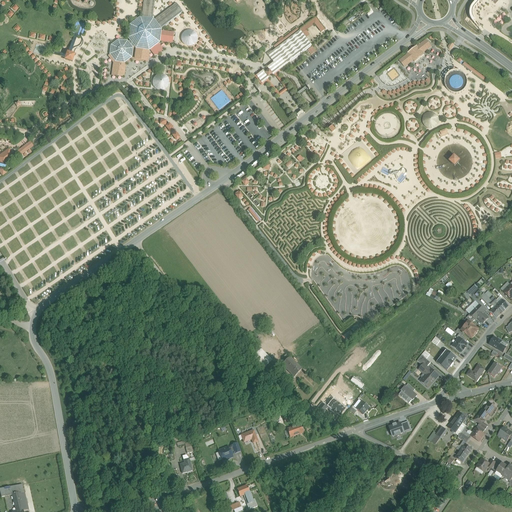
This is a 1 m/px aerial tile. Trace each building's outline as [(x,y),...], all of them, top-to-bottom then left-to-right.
[(154,0),(143,0),(141,18),(140,18),(129,26),(128,39),(129,41),(128,43),(127,42),(124,41),(118,40),(111,46),(109,55),(108,56),(113,64),(111,77),(118,77),(124,78),(126,65),(131,61),(147,63),(149,61),(150,51),(154,56),(159,56),(161,54),(163,49),(159,44),(159,43),(160,42),(172,44),(174,33),(161,31),(161,30),(161,29),(183,12),(176,4),(154,20),(153,19),(152,19),(154,0)] [(483,0),(477,0),(474,4),(472,6),(471,9),(470,11),(470,14),(470,15),(470,18),(471,20),(474,24),(481,32),(484,30),(477,21),(475,20),(474,17),(474,14),(474,12),(474,10),(483,0)] [(11,18),(15,14),(10,9),(6,14),(11,18)] [(315,25),(321,33),(325,30),(316,18),(299,31),(300,31),(306,39),(310,36),(306,31),(315,25)] [(297,28),(273,47),(275,50),(299,31),(297,28)] [(197,45),(195,30),(181,32),(183,47),(197,45)] [(300,31),(268,56),(271,59),(273,63),(266,68),(268,71),(272,75),(273,76),(280,71),(289,63),(312,46),(306,39),(300,31)] [(408,54),(399,61),(405,68),(414,61),(415,63),(425,56),(423,54),(432,47),(426,40),(417,47),(417,46),(407,53),(408,54)] [(307,51),(311,55),(316,51),(312,47),(307,51)] [(75,56),(67,53),(64,61),(72,64),(75,56)] [(486,80),(464,63),(462,65),(484,82),(486,80)] [(289,90),(280,78),(277,75),(281,72),(280,71),(273,76),(273,77),(275,76),(277,79),(285,89),(282,91),(279,94),(278,92),(273,87),(270,83),(269,81),(270,80),(269,79),(262,84),(256,77),(263,71),(262,70),(254,76),(262,86),(267,83),(268,84),(271,88),(275,94),(278,98),(284,94),(289,90)] [(263,71),(256,77),(262,84),(269,79),(268,78),(265,73),(263,71)] [(463,74),(459,72),(456,71),(451,73),(448,75),(446,78),(445,84),(446,88),(450,93),(454,94),(461,94),(464,91),(467,88),(468,85),(468,80),(466,76),(463,74)] [(405,108),(406,111),(410,110),(411,114),(415,112),(414,108),(417,107),(415,102),(411,103),(411,101),(407,102),(408,107),(405,108)] [(166,126),(166,121),(156,120),(155,129),(161,129),(161,125),(166,126)] [(165,126),(169,132),(174,129),(169,123),(165,126)] [(173,148),(182,141),(175,132),(166,139),(173,148)] [(30,142),(17,151),(21,156),(34,147),(30,142)] [(359,145),(345,157),(357,171),(371,159),(359,145)] [(9,149),(0,155),(0,163),(2,167),(15,157),(9,149)] [(434,175),(439,172),(433,160),(428,162),(434,175)] [(323,174),(318,175),(315,179),(313,183),(315,188),(319,191),(324,192),(328,189),(331,185),(330,180),(328,176),(323,174)] [(363,204),(363,220),(380,221),(381,205),(363,204)] [(259,221),(250,209),(248,211),(257,222),(259,221)] [(470,295),(479,289),(476,285),(467,292),(470,295)] [(510,285),(503,292),(510,300),(511,298),(511,286),(510,285)] [(485,295),(484,294),(480,297),(488,305),(489,304),(492,302),(487,297),(485,295)] [(495,299),(492,302),(494,304),(503,313),(505,311),(509,307),(502,300),(498,305),(496,302),(497,301),(495,299)] [(503,313),(494,304),(493,306),(495,308),(490,312),(497,319),(501,315),(503,313)] [(484,311),(479,306),(470,315),(475,320),(477,318),(483,324),(488,319),(483,313),(484,311)] [(461,331),(461,332),(464,334),(472,340),(474,337),(474,336),(475,335),(476,335),(478,333),(477,332),(479,330),(475,327),(474,328),(471,325),(468,323),(467,323),(461,331)] [(359,328),(354,331),(358,336),(363,333),(359,328)] [(351,334),(346,337),(350,342),(355,338),(351,334)] [(501,342),(494,338),(489,345),(497,350),(497,349),(503,353),(506,348),(500,344),(501,342)] [(459,339),(452,347),(455,349),(461,353),(463,351),(464,351),(466,348),(465,348),(467,345),(459,339)] [(263,352),(255,360),(259,365),(267,357),(263,352)] [(456,359),(446,352),(441,357),(443,358),(438,364),(447,371),(450,367),(451,368),(453,364),(456,359)] [(430,363),(422,356),(417,362),(422,366),(424,364),(427,367),(430,363)] [(289,357),(282,365),(288,372),(296,364),(289,357)] [(272,361),(266,367),(274,374),(279,368),(272,361)] [(501,368),(495,363),(495,364),(488,373),(494,378),(495,378),(501,368)] [(302,370),(296,364),(288,372),(294,377),(302,370)] [(427,367),(424,364),(422,366),(419,370),(424,374),(421,377),(423,379),(421,382),(428,388),(438,376),(431,370),(427,367)] [(478,366),(473,373),(470,371),(467,375),(476,382),(484,370),(478,366)] [(266,367),(256,377),(263,384),(274,374),(266,367)] [(405,387),(412,393),(415,390),(408,384),(405,387)] [(412,393),(405,387),(402,392),(404,394),(412,401),(413,401),(417,396),(412,393)] [(409,404),(412,401),(404,394),(401,397),(409,404)] [(343,402),(337,410),(340,412),(339,414),(347,404),(343,400),(342,401),(343,402)] [(362,402),(356,409),(363,415),(368,408),(362,402)] [(496,408),(489,404),(485,410),(484,409),(478,416),(477,416),(474,420),(479,424),(481,421),(484,423),(485,421),(483,420),(487,414),(491,416),(493,413),(492,413),(496,408)] [(459,413),(453,421),(460,426),(466,418),(459,413)] [(453,421),(448,428),(456,433),(460,426),(453,421)] [(484,423),(481,421),(479,424),(478,427),(484,431),(488,426),(484,423)] [(300,425),(287,430),(290,438),(297,435),(297,437),(300,436),(300,434),(302,433),(300,425)] [(463,431),(471,436),(473,433),(466,427),(463,431)] [(511,433),(504,428),(498,436),(507,442),(509,439),(511,434),(511,433)] [(484,435),(476,429),(473,433),(471,436),(479,442),(484,435)] [(445,434),(440,430),(436,436),(440,439),(441,439),(445,434)] [(253,431),(241,436),(244,443),(252,440),(253,444),(258,442),(253,431)] [(471,436),(463,431),(458,437),(462,440),(465,436),(469,439),(471,436)] [(436,436),(431,442),(435,445),(440,439),(436,436)] [(457,449),(456,449),(460,452),(462,449),(465,445),(466,443),(463,441),(460,446),(459,446),(458,446),(457,449)] [(240,452),(237,443),(231,446),(231,447),(234,454),(240,452)] [(472,450),(465,445),(462,449),(460,452),(467,457),(472,450)] [(228,448),(219,451),(223,462),(227,460),(232,457),(231,455),(234,454),(231,447),(229,448),(228,448)] [(467,457),(460,452),(458,455),(455,459),(462,464),(467,457)] [(189,459),(183,460),(184,463),(180,465),(182,474),(192,471),(189,459)] [(489,464),(482,460),(477,468),(484,473),(487,467),(489,465),(489,464)] [(496,463),(492,461),(489,464),(489,465),(487,467),(491,470),(496,463)] [(500,466),(496,463),(491,470),(491,471),(495,474),(497,472),(496,472),(500,466)] [(508,468),(501,464),(500,466),(496,472),(497,472),(503,476),(508,468)] [(508,468),(503,476),(511,481),(511,479),(511,466),(510,466),(508,468)] [(253,502),(247,486),(237,490),(240,497),(243,496),(244,498),(246,497),(248,504),(249,504),(253,502)] [(18,494),(13,495),(17,511),(23,510),(23,511),(28,510),(25,498),(24,493),(18,494)] [(239,503),(224,509),(224,511),(228,511),(241,507),(239,503)]
